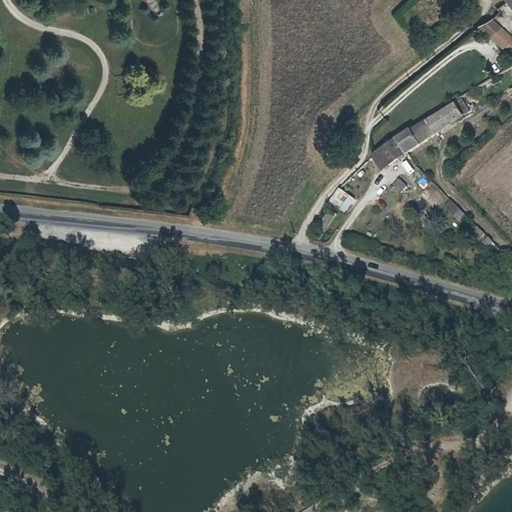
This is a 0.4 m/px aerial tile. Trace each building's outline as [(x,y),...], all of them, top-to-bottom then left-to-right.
[(477,28),(511,56),(511,39),(490,19),(477,28)] [(399,137),(409,152),(472,111),(465,99),(415,129),(414,129),(399,137)] [(385,168),(409,152),(399,137),(387,145),(387,146),(376,154),(385,168)] [(402,180),(397,185),(404,192),(409,186),(402,180)] [(342,188),(334,199),(349,210),(358,198),(342,188)] [(457,206),(451,200),(444,206),(465,227),(471,220),(457,206)] [(334,227),(337,212),(327,210),(324,225),(334,227)] [(485,233),(479,228),(474,233),(480,239),(485,233)] [(494,242),(489,237),(484,242),(489,247),(494,242)] [(499,248),(493,242),(491,246),(496,251),(499,248)] [(505,253),(499,248),(496,251),(501,256),(505,253)]
